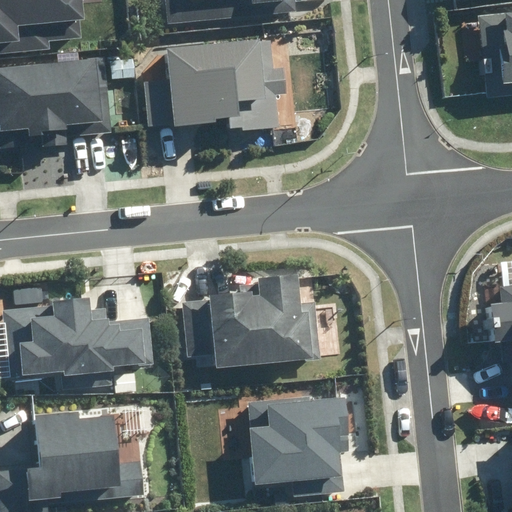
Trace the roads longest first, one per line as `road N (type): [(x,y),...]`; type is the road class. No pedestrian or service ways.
road 1 (residential): [(0,243),(405,202)]
road 2 (residential): [(439,511),(405,202)]
road 3 (residential): [(405,202),(387,0)]
